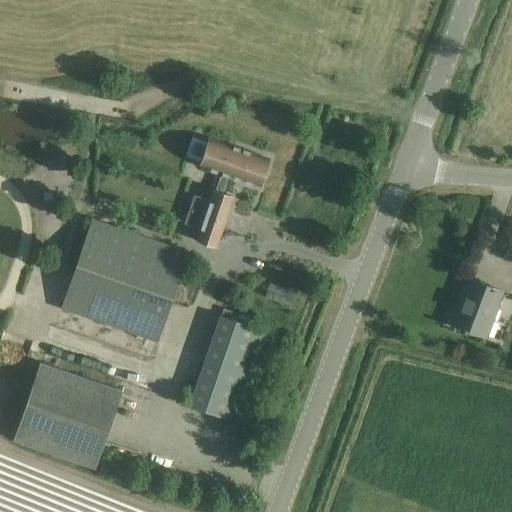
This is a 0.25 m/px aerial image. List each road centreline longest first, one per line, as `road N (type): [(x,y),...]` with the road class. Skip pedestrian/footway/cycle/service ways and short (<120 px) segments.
road 1 (tertiary): [(281,511),(405,162)]
road 2 (tertiary): [(405,162),(465,0)]
